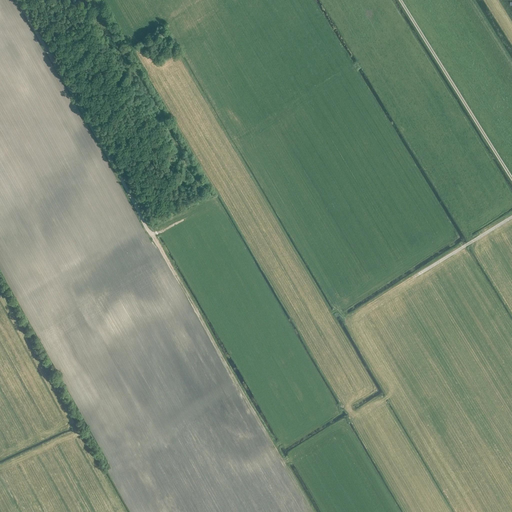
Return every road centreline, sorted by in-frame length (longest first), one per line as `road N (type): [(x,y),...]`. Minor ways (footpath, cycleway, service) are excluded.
road 1 (track): [(16,0),(151,235)]
road 2 (track): [(400,0),(511,179)]
